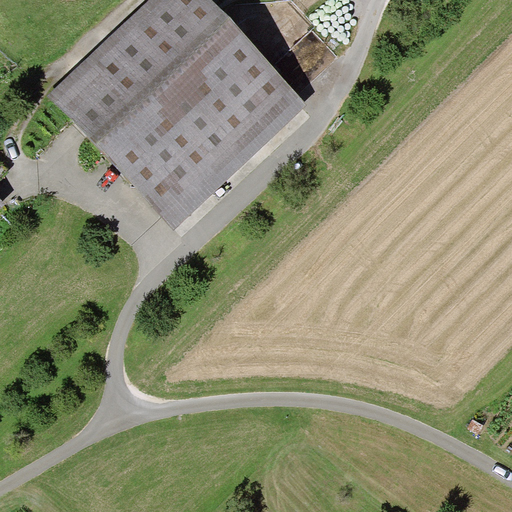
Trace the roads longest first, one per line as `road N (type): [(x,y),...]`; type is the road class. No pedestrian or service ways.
road 1 (residential): [(511,485),(464,451),(369,413),(309,400),(243,399),(121,416),(0,487)]
road 2 (track): [(375,0),(314,125),(155,271),(124,318),(115,375),(121,416)]
